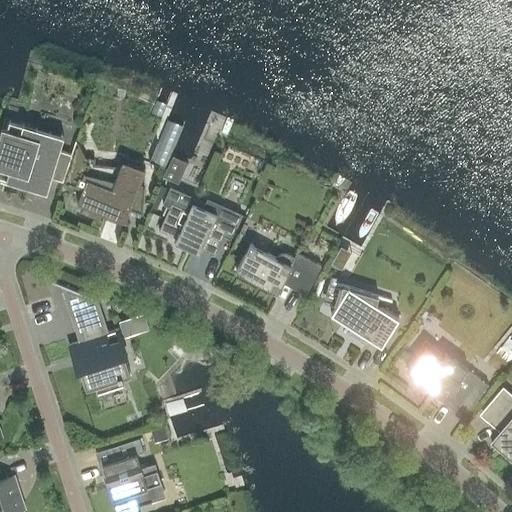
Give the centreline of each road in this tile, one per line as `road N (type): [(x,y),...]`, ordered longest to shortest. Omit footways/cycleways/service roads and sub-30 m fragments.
road 1 (unclassified): [(3,232),(169,294),(272,347),(377,414),(497,511)]
road 2 (unclassified): [(79,511),(0,261)]
